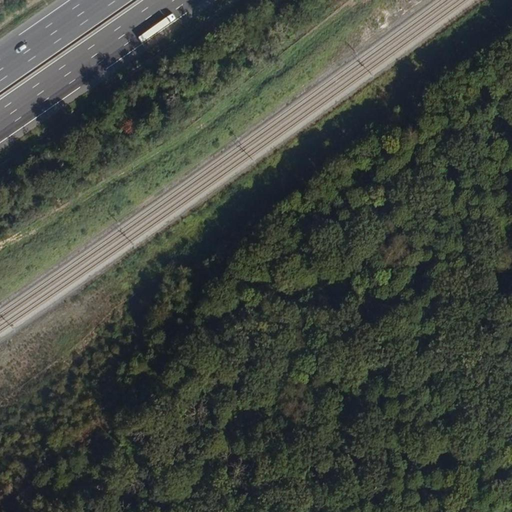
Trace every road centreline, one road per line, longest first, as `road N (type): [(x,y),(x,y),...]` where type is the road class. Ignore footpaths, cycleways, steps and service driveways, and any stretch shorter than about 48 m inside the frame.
road 1 (motorway): [(0,121),(174,0)]
road 2 (motorway): [(100,0),(0,69)]
